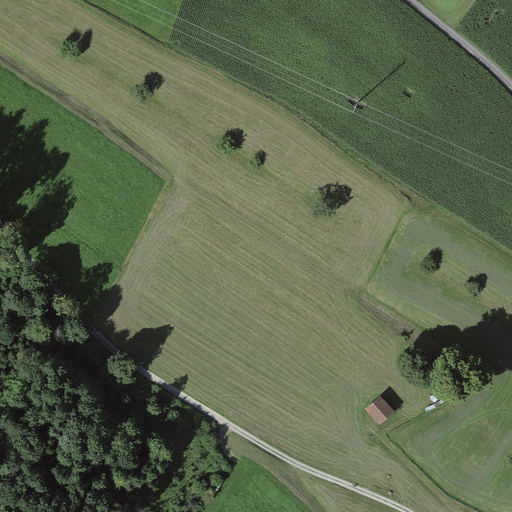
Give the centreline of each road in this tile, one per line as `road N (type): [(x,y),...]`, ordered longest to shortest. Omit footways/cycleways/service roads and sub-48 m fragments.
road 1 (track): [(0,214),(66,302),(127,362),(296,463),(407,511)]
road 2 (track): [(368,425),(456,511)]
